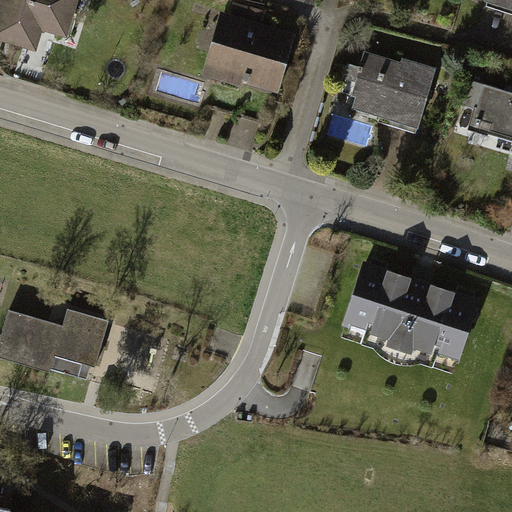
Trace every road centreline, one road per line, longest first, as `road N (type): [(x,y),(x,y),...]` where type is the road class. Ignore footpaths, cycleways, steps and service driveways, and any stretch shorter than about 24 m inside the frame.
road 1 (residential): [(0,398),(114,426),(177,421),(208,406),(255,351),(307,193)]
road 2 (residential): [(0,90),(307,193)]
road 3 (residential): [(307,193),(511,258)]
